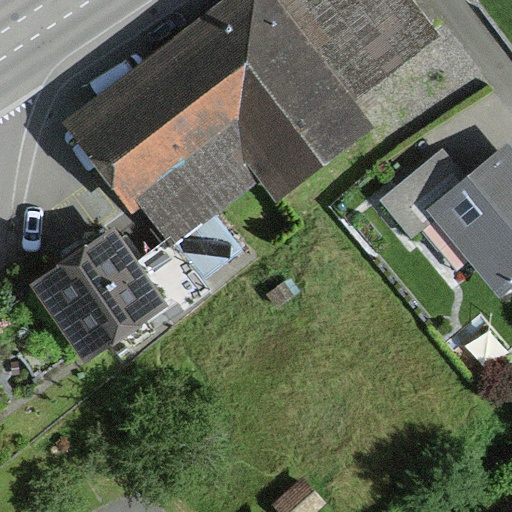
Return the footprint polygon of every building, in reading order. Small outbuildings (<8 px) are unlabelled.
[(278,42),(249,4),(83,131),(166,238),(257,169),(269,186),(344,129),(330,111),(426,38),(397,0),(269,0),(263,5),(287,36),(278,42)] [(511,160),(444,220),(511,296),(511,160)] [(202,294),(249,258),(219,219),(172,254),(202,294)] [(36,287),(82,354),(153,306),(107,238),(36,287)] [(278,511),(305,511),(315,504),(297,483),(272,504),(278,511)]
